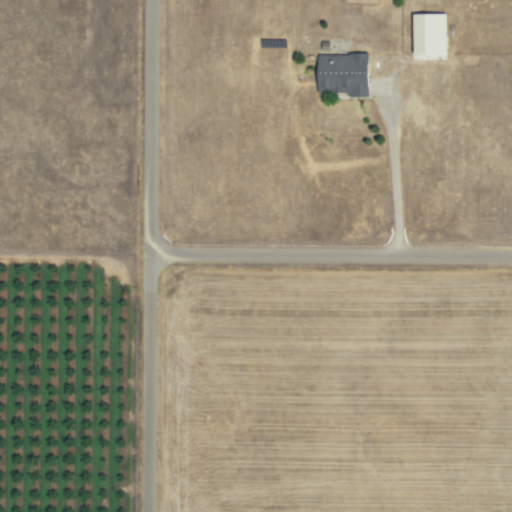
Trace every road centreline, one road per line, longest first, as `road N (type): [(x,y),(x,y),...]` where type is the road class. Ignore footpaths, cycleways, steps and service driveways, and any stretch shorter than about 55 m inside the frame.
road 1 (residential): [(149,0),(145,511)]
road 2 (residential): [(511,254),(148,251)]
